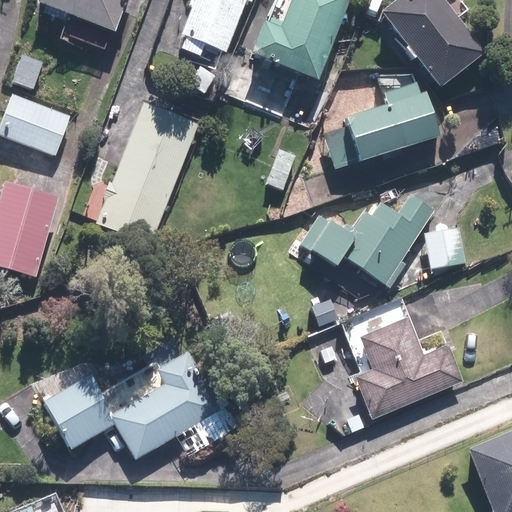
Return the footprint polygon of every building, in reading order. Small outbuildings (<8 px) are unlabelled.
[(128,0),(39,0),(38,5),(118,33),(128,0)] [(250,0),(194,0),(181,37),(230,56),(250,0)] [(353,0),(296,0),(286,26),(268,19),(253,56),(321,83),(353,0)] [(397,0),(380,13),(440,89),(488,51),(461,17),(469,10),(461,0),(397,0)] [(262,71),(237,60),(221,98),(282,124),(295,94),(259,79),(262,71)] [(218,78),(202,66),(187,86),(203,99),(218,78)] [(443,135),(422,80),(401,88),(395,72),(378,78),(389,108),(322,133),(337,174),(443,135)] [(39,105),(10,93),(0,118),(0,137),(55,160),(67,131),(33,118),(39,105)] [(197,128),(145,109),(118,183),(99,176),(83,219),(153,246),(197,128)] [(296,158),(278,150),(263,185),(281,193),(296,158)] [(63,199),(7,183),(0,206),(0,269),(38,281),(63,199)] [(320,216),(301,244),(337,269),(345,258),(390,289),(407,264),(403,260),(435,213),(409,195),(396,213),(378,200),(352,238),(320,216)] [(312,306),(319,328),(339,321),(331,299),(312,306)] [(351,377),(367,420),(461,386),(446,345),(425,353),(412,317),(405,299),(339,323),(358,374),(351,377)] [(73,451),(116,429),(134,464),(183,438),(193,457),(234,435),(189,350),(163,364),(159,358),(101,389),(93,374),(45,399),(73,451)] [(511,511),(511,433),(466,453),(491,511),(511,511)]
